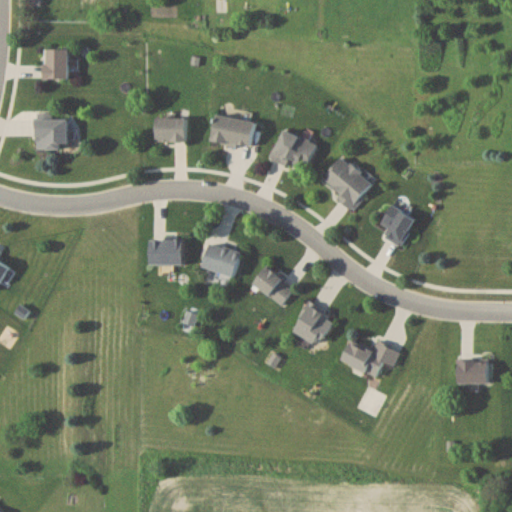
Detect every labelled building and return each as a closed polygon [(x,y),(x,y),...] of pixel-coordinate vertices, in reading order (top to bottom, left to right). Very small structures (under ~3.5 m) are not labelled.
[(69,48),(46,48),(46,79),(69,79),(69,48)] [(213,142),(251,149),(256,123),(217,116),(213,142)] [(157,118),(157,141),(187,141),(187,118),(157,118)] [(37,150),(68,150),(68,119),(37,119),(37,150)] [(319,145),(285,130),(272,159),(306,174),(319,145)] [(354,208),(375,184),(342,157),(322,181),(354,208)] [(381,224),(387,227),(383,235),(401,246),(417,220),(392,205),(381,224)] [(234,278),(242,253),(211,243),(203,268),(234,278)] [(0,260),(0,254),(2,253),(0,251),(0,284),(11,269),(0,260)] [(255,285),(283,305),(295,288),(267,268),(255,285)] [(334,319),(311,306),(296,332),(319,345),(334,319)] [(199,316),(189,312),(182,328),(192,332),(199,316)] [(343,361),(378,378),(386,362),(394,366),(402,351),(379,340),(374,350),(354,340),(343,361)] [(460,360),(460,384),(490,384),(490,360),(460,360)]
